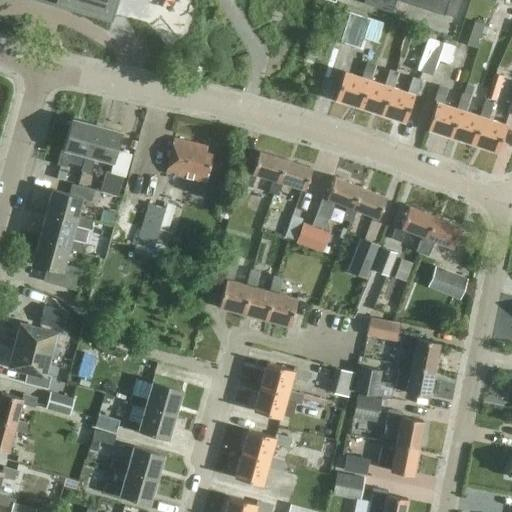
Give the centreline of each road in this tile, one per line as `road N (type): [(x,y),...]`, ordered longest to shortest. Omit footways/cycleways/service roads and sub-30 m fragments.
road 1 (residential): [(498,207),(481,193),(316,131),(41,69)]
road 2 (residential): [(447,511),(501,238),(498,207)]
road 3 (residential): [(193,511),(240,336),(297,350)]
road 4 (residential): [(0,218),(41,69)]
